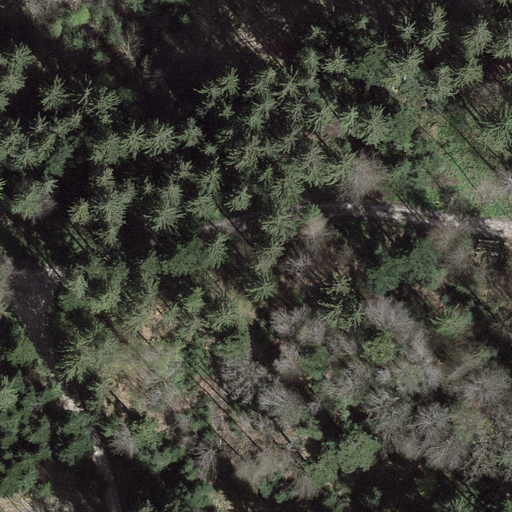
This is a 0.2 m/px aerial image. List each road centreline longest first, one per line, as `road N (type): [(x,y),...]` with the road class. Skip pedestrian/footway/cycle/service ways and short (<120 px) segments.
road 1 (track): [(12,298),(225,223),(326,205),(370,205),(511,233)]
road 2 (track): [(0,279),(94,448),(113,511)]
